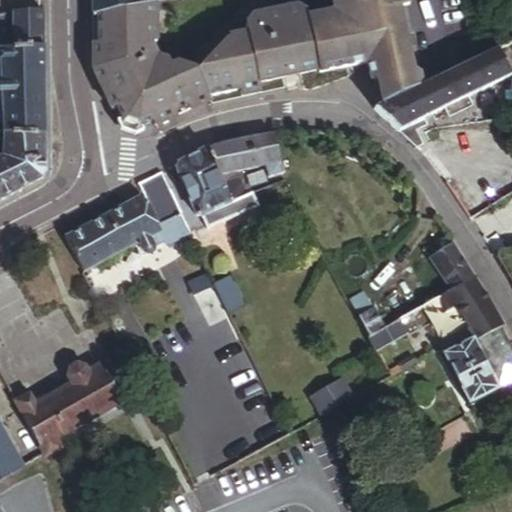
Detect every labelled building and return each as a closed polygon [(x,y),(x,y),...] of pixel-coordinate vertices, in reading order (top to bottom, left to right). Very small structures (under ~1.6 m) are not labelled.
[(90,0),(91,24),(138,14),(137,0),(90,0)] [(150,11),(200,0),(137,0),(138,14),(150,11)] [(296,0),(298,5),(292,14),(247,23),(244,27),(255,62),(263,89),(315,78),(316,81),(370,70),(381,116),(393,110),(451,79),(446,56),(469,51),(458,0),(296,0)] [(147,54),(151,51),(150,11),(138,14),(91,24),(92,86),(97,96),(149,85),(190,76),(175,70),(169,72),(167,67),(157,63),(153,65),(147,54)] [(13,59),(43,56),(42,18),(12,22),(13,47),(13,59)] [(198,75),(255,62),(244,27),(240,31),(242,40),(226,43),(228,58),(210,61),(198,75)] [(0,59),(13,59),(13,47),(0,46),(0,59)] [(472,112),(511,90),(511,69),(504,53),(451,79),(393,110),(381,116),(375,118),(406,145),(420,137),(452,121),(472,112)] [(44,142),(43,106),(43,56),(13,59),(0,59),(0,101),(0,111),(0,130),(0,138),(44,142)] [(164,121),(166,127),(210,105),(210,103),(258,93),(258,90),(263,89),(255,62),(198,75),(190,76),(149,85),(159,121),(164,121)] [(164,121),(159,121),(149,85),(97,96),(109,117),(113,115),(121,132),(138,137),(151,130),(153,133),(166,127),(164,121)] [(452,121),(456,129),(476,119),(472,112),(452,121)] [(423,161),(429,158),(420,137),(406,145),(423,161)] [(44,182),(45,170),(44,142),(0,138),(0,145),(0,165),(17,199),(31,191),(39,187),(44,182)] [(205,157),(231,209),(255,199),(251,190),(246,192),(243,187),(237,185),(230,189),(226,180),(263,173),(266,184),(282,181),(273,142),(222,151),(205,157)] [(236,219),(238,223),(262,212),(255,199),(231,209),(205,157),(176,171),(174,176),(180,188),(187,190),(195,206),(192,211),(198,223),(203,224),(216,218),(221,226),(236,219)] [(17,199),(0,165),(0,207),(6,204),(17,199)] [(156,181),(175,215),(195,206),(187,190),(180,188),(174,176),(176,171),(156,181)] [(157,235),(179,223),(175,215),(156,181),(133,193),(140,209),(143,208),(157,235)] [(203,224),(198,223),(192,211),(195,206),(175,215),(179,223),(189,243),(208,233),(211,236),(238,223),(236,219),(221,226),(216,218),(203,224)] [(152,252),(151,250),(162,245),(165,251),(169,252),(174,251),(189,243),(179,223),(157,235),(143,208),(140,209),(128,215),(126,211),(106,221),(104,218),(92,225),(78,231),(80,235),(61,244),(80,277),(137,248),(142,257),(145,259),(149,258),(152,256),(152,252)] [(430,266),(451,298),(475,284),(448,242),(436,250),(441,259),(430,266)] [(342,296),(355,288),(336,257),(323,265),(342,296)] [(400,326),(439,305),(426,282),(387,304),(400,326)] [(511,387),(511,348),(475,284),(451,298),(441,304),(449,317),(457,312),(471,337),(440,355),(472,411),(511,387)] [(241,314),(228,287),(215,294),(228,320),(241,314)] [(359,325),(369,344),(384,335),(373,317),(359,325)] [(384,335),(369,344),(376,357),(406,340),(399,327),(384,335)] [(402,376),(415,369),(409,358),(396,365),(402,376)] [(59,455),(54,446),(120,409),(104,381),(91,387),(86,379),(83,374),(76,372),(68,376),(66,383),(73,397),(59,405),(37,417),(28,401),(15,408),(44,463),(59,455)] [(86,379),(91,387),(104,381),(100,372),(86,379)] [(277,423),(287,441),(353,405),(343,387),(277,423)] [(238,468),(287,441),(277,423),(276,420),(226,447),(238,468)] [(22,472),(0,433),(0,484),(1,486),(22,472)]
